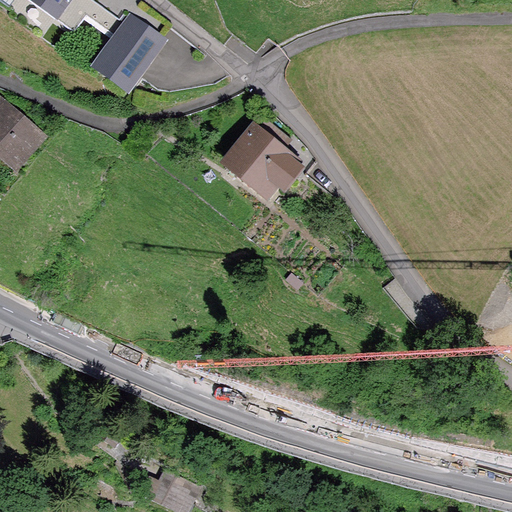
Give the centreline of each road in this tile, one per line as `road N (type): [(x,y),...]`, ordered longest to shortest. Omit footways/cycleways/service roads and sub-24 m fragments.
road 1 (tertiary): [(0,307),(283,426),(511,485)]
road 2 (residential): [(511,381),(483,364),(435,308),(254,75),(155,0)]
road 3 (track): [(254,75),(311,39),(360,26),(511,23)]
